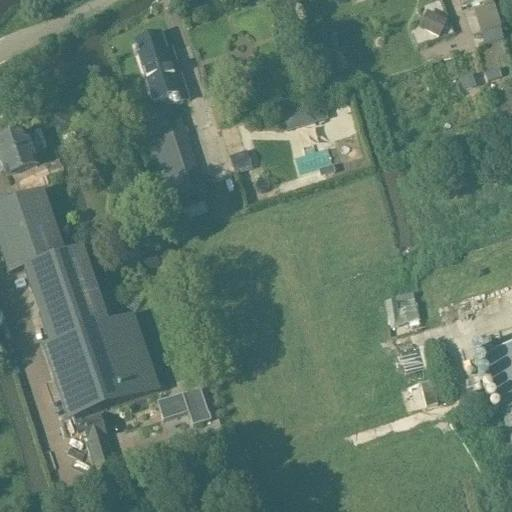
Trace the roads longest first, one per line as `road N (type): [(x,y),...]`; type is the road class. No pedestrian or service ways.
road 1 (unknown): [(158,446),(63,476),(73,511)]
road 2 (unclassified): [(0,60),(105,0)]
